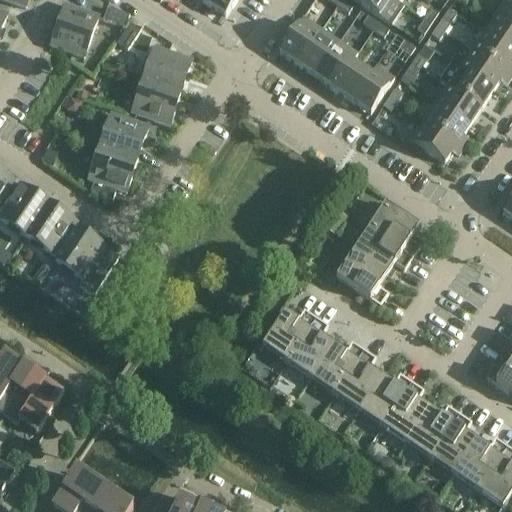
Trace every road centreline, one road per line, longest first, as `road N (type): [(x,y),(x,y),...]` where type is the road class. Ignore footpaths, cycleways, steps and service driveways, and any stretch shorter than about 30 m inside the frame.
road 1 (residential): [(230,78),(122,231),(0,147)]
road 2 (residential): [(230,78),(452,228)]
road 3 (residential): [(398,347),(470,240)]
road 4 (residential): [(137,0),(196,39),(230,78)]
